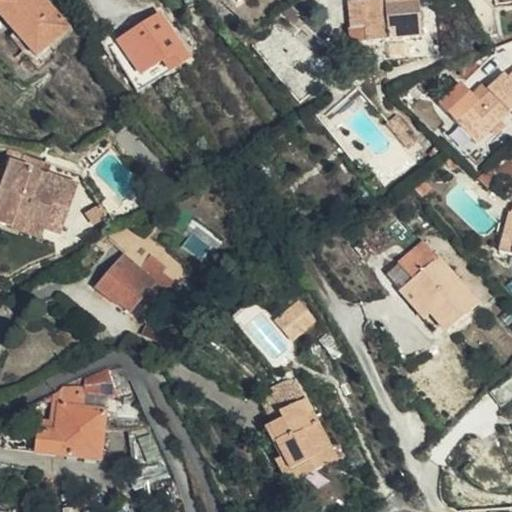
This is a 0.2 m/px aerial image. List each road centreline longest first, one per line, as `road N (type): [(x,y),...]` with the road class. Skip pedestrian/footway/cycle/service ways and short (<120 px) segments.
road 1 (residential): [(0,408),(136,357),(155,376),(217,511)]
road 2 (residential): [(345,382),(401,504),(418,511)]
